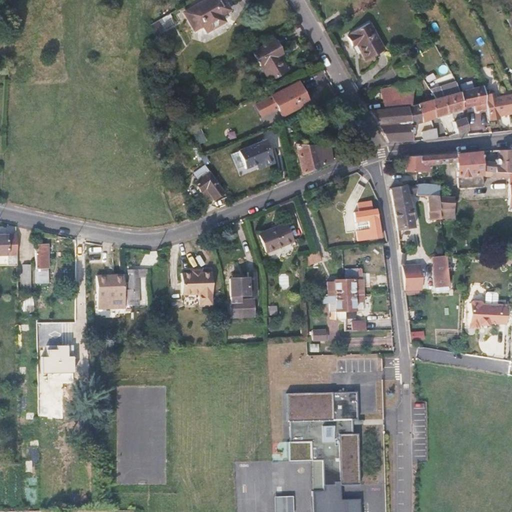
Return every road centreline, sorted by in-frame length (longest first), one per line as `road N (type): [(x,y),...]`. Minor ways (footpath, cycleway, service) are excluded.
road 1 (residential): [(0,213),(149,240),(377,155)]
road 2 (residential): [(404,511),(404,357),(377,155)]
road 3 (residential): [(294,0),(377,155)]
road 4 (residential): [(377,155),(511,140)]
